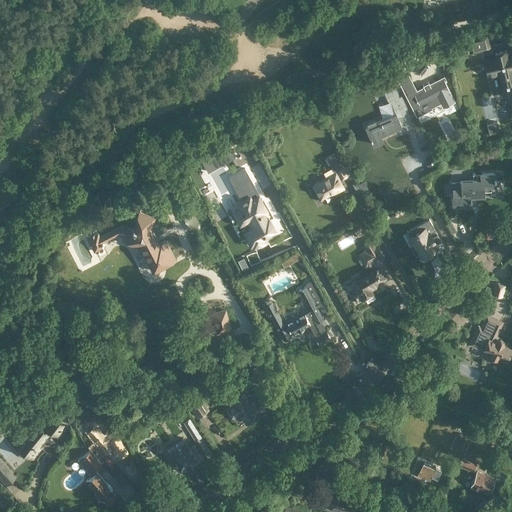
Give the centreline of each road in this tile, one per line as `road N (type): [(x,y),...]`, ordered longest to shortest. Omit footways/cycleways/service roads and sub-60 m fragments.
road 1 (tertiary): [(187,511),(358,393),(511,240)]
road 2 (unknown): [(511,14),(445,24),(426,37),(412,63)]
